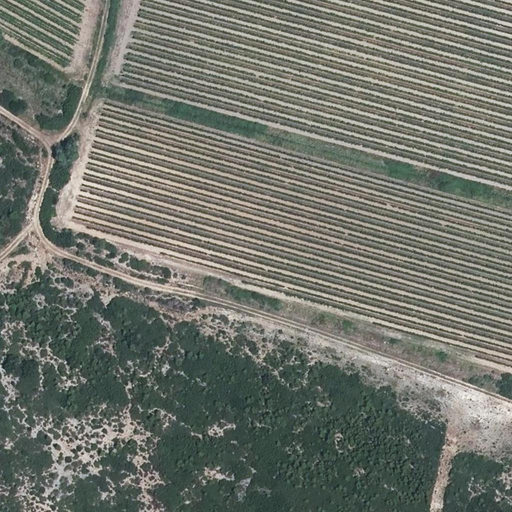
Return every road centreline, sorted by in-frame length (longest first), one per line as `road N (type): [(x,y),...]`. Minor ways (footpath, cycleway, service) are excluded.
road 1 (track): [(0,254),(30,227),(52,160),(50,145),(0,108)]
road 2 (track): [(109,0),(75,119),(50,145)]
